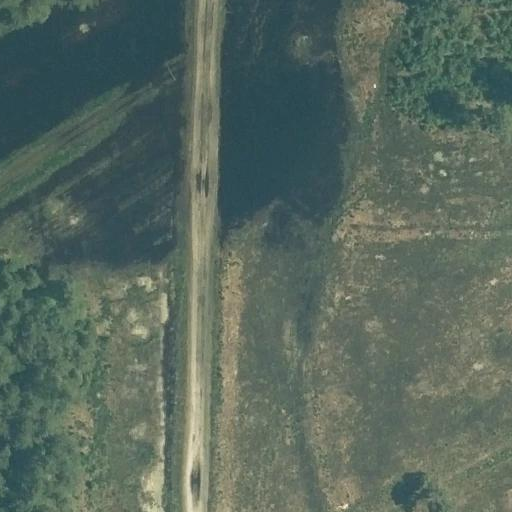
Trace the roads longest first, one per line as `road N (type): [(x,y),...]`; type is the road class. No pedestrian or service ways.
road 1 (track): [(209,0),(194,511)]
road 2 (track): [(0,180),(208,49)]
